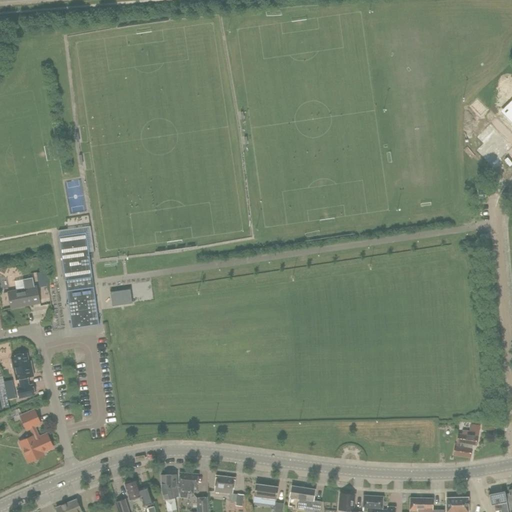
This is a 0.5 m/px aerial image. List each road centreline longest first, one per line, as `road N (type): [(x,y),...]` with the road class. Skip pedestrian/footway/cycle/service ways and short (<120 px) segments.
road 1 (primary): [(72,476),(136,455),(185,452),(392,472),(511,464)]
road 2 (residential): [(511,402),(499,234),(502,199),(511,187)]
road 3 (residential): [(72,476),(35,328),(0,335)]
